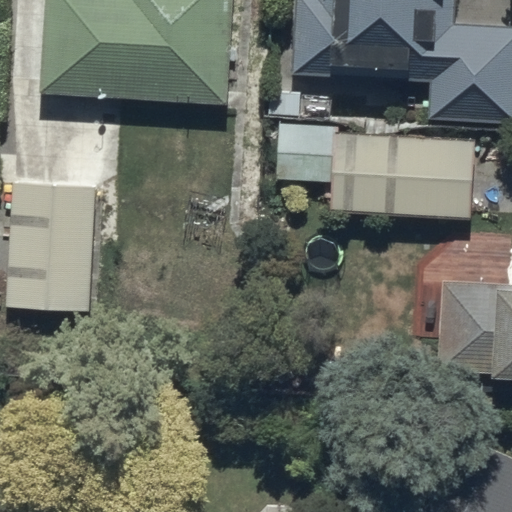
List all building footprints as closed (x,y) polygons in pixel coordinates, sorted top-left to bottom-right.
[(45,0),(41,93),(231,105),(237,0),(45,0)] [(297,0),(293,73),(431,80),(429,115),(511,119),(511,24),(455,21),(455,0),(297,0)] [(330,183),(329,209),(469,216),(473,142),(338,136),(339,125),(277,122),(274,181),(330,183)] [(5,182),(0,273),(0,304),(90,309),(97,187),(5,182)] [(511,382),(511,283),(445,281),(442,372),(490,374),(490,381),(511,382)] [(511,511),(511,454),(455,431),(421,511),(511,511)]
